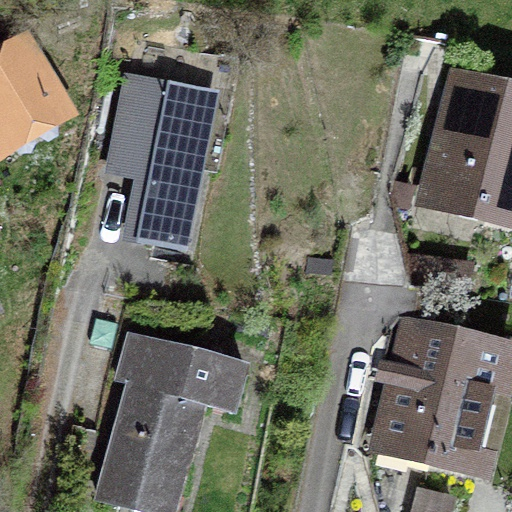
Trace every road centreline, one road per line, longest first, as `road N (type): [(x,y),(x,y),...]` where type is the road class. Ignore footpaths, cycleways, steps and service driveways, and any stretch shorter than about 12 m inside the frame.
road 1 (residential): [(63,511),(124,219)]
road 2 (residential): [(323,511),(369,305)]
